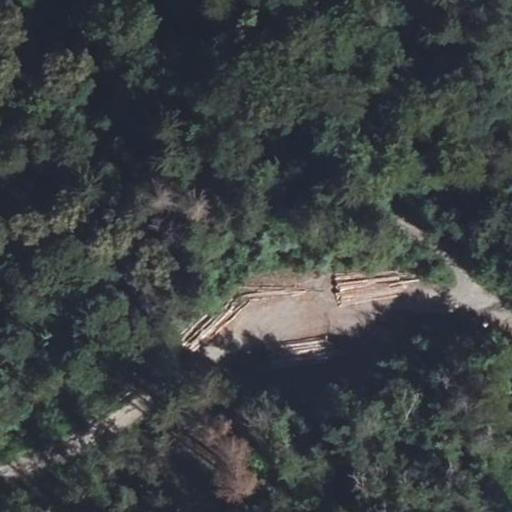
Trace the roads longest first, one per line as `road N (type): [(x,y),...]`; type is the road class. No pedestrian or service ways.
road 1 (track): [(481,289),(346,291),(279,305),(212,343),(15,489),(0,490)]
road 2 (track): [(0,88),(32,128),(160,178),(386,211),(481,289)]
